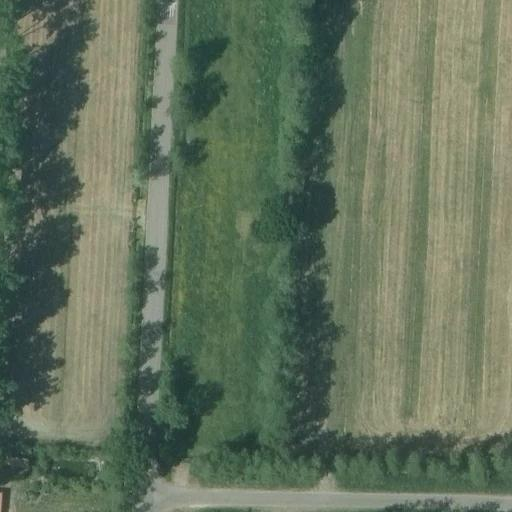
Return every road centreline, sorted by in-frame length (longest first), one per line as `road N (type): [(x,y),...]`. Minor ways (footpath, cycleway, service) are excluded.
road 1 (unclassified): [(145,499),(169,0)]
road 2 (unclassified): [(145,499),(511,504)]
